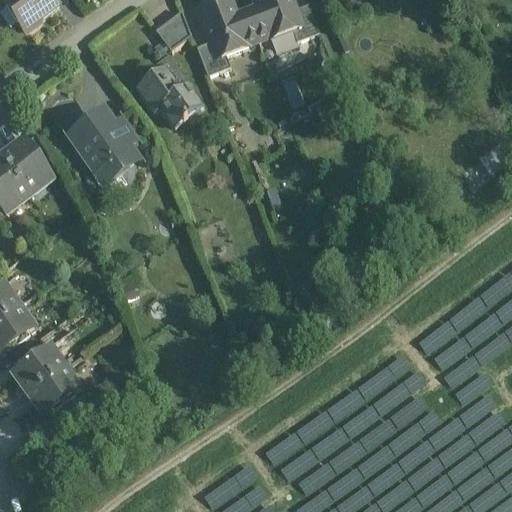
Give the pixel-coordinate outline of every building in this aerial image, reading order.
[(59,8),(53,0),(11,0),(4,6),(24,33),(29,34),(38,28),(39,22),(59,8)] [(289,0),(253,0),(258,11),(247,16),(259,45),(269,41),(270,43),(293,35),(302,31),(296,14),(289,0)] [(236,20),(229,3),(198,15),(211,47),(217,64),(226,60),(248,52),(248,49),(259,45),(247,16),(236,20)] [(320,37),(309,9),(296,14),(302,31),(293,35),(297,46),(320,37)] [(182,16),(156,35),(171,55),(192,40),(182,16)] [(217,64),(211,47),(197,53),(208,81),(231,72),(226,60),(217,64)] [(182,94),(165,72),(137,93),(154,115),(160,110),(175,130),(183,124),(184,125),(188,122),(187,121),(203,109),(188,89),(182,94)] [(114,133),(104,120),(74,142),(104,184),(135,161),(125,148),(133,142),(122,128),(114,133)] [(35,139),(25,146),(39,165),(49,158),(35,139)] [(22,142),(0,157),(0,200),(9,212),(51,181),(39,165),(25,146),(22,142)] [(497,153),(479,166),(490,182),(508,169),(497,153)] [(36,326),(5,284),(0,287),(0,353),(11,345),(30,331),(36,326)] [(44,350),(30,331),(11,345),(24,364),(44,350)] [(82,387),(51,345),(24,364),(11,374),(43,416),(50,411),(70,396),(82,387)] [(70,396),(50,411),(58,420),(77,406),(70,396)]
